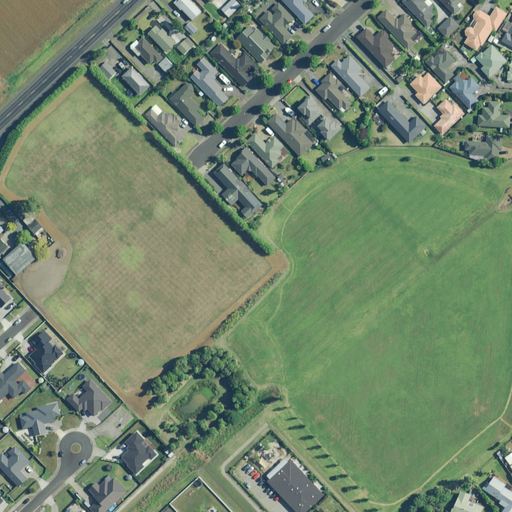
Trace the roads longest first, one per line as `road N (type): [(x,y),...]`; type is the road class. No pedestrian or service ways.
road 1 (residential): [(190,166),(367,0)]
road 2 (secondary): [(0,123),(130,0)]
